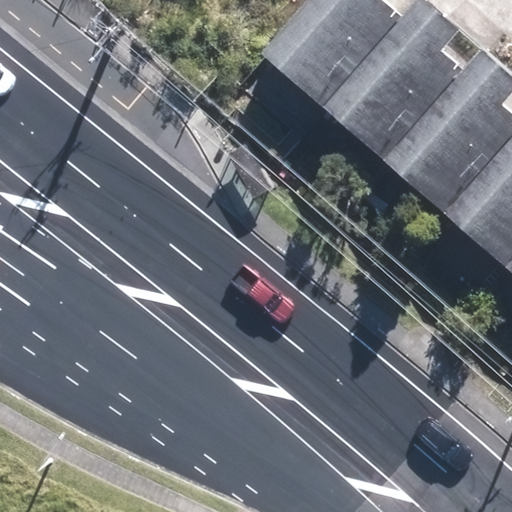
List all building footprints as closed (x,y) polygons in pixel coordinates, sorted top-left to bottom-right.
[(375,0),(307,0),(254,61),(315,113),(389,26),(369,8),(375,0)] [(448,39),(411,5),(316,114),(375,164),(450,79),(429,60),(448,39)] [(508,92),(470,60),(376,166),(435,218),(509,132),(489,114),(508,92)] [(511,133),(437,219),(496,272),(511,252),(511,133)] [(273,189),(246,144),(230,154),(257,199),(273,189)] [(511,255),(497,273),(511,285),(511,255)]
